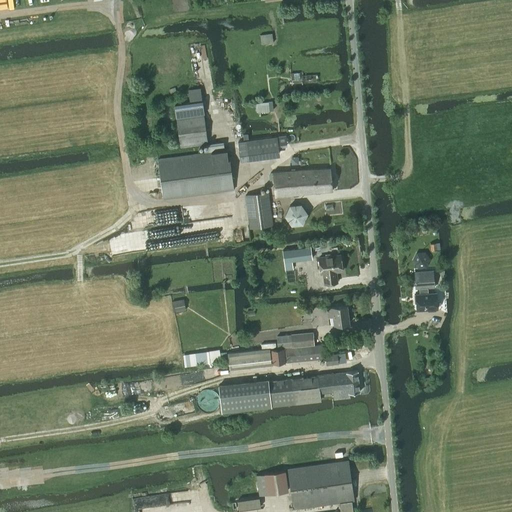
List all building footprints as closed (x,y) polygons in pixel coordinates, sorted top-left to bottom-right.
[(272,34),(260,35),(261,44),(263,44),(273,43),(272,34)] [(256,113),(269,111),(269,109),(272,108),(272,102),(255,104),(256,113)] [(179,148),(207,144),(203,115),(176,118),(179,148)] [(248,160),(272,157),(270,141),(247,143),(248,160)] [(163,200),(234,190),(229,150),(158,160),(163,200)] [(275,197),(332,191),(330,169),(273,173),(275,197)] [(249,228),(273,225),(268,193),(245,196),(249,228)] [(291,225),(303,224),(308,214),(301,204),(289,205),(284,216),(291,225)] [(310,246),(282,250),(284,262),(292,261),(312,259),(310,246)] [(426,268),(430,260),(425,252),(416,253),(412,261),(417,268),(426,268)] [(335,276),(335,272),(342,271),(340,255),(318,258),(321,274),(323,274),(325,284),(337,283),(336,276),(335,276)] [(433,271),(414,272),(415,289),(419,289),(419,295),(414,295),(414,302),(416,302),(417,311),(428,310),(428,312),(435,311),(435,309),(437,309),(436,293),(429,293),(429,289),(434,288),(433,271)] [(174,312),(185,310),(183,300),(172,302),(174,312)] [(349,324),(346,306),(327,309),(328,317),(333,316),(334,325),(349,324)] [(276,336),(277,348),(314,345),(313,332),(276,336)] [(320,344),(314,345),(277,348),(277,349),(271,350),(273,364),(322,359),(321,345),(320,345),(320,344)] [(209,363),(228,360),(228,353),(227,353),(220,354),(219,349),(207,351),(184,355),(185,366),(209,363)] [(269,349),(228,353),(228,360),(229,369),(270,365),(270,360),(269,349)] [(326,366),(338,364),(337,354),(325,355),(326,366)] [(332,392),(333,398),(342,397),(342,396),(341,391),(349,390),(349,388),(359,387),(357,371),(317,375),(291,378),(219,385),(222,413),(227,412),(233,412),(263,408),(294,405),(303,404),(321,402),(321,401),(320,400),(320,394),(332,392)] [(353,511),(352,501),(354,501),(348,461),(288,469),(294,509),(339,503),(340,511),(353,511)] [(259,496),(267,494),(288,492),(285,471),(264,474),(256,475),(259,496)] [(238,510),(260,507),(259,497),(237,500),(238,510)]
